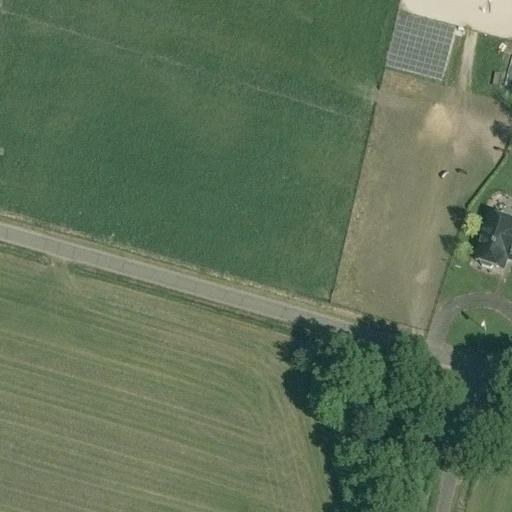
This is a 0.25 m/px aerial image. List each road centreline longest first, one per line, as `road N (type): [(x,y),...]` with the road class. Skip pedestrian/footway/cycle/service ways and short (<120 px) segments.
road 1 (unclassified): [(476,369),(0,237)]
road 2 (unclassified): [(442,511),(476,369)]
